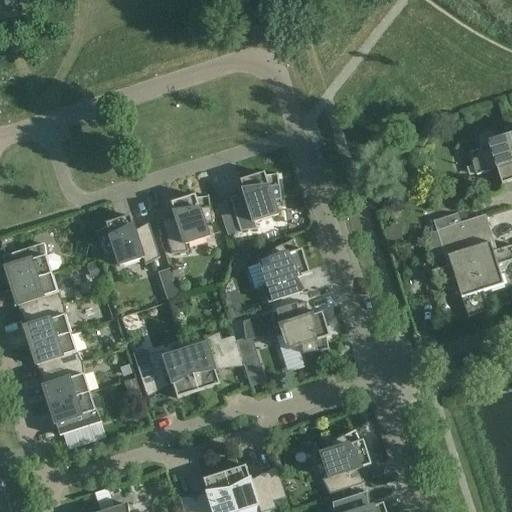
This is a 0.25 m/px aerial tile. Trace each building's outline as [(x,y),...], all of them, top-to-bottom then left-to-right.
[(511,144),(510,137),(509,137),(497,141),(496,139),(495,137),(494,136),(492,135),(491,134),(489,134),(487,134),(485,134),(483,135),(482,136),(481,137),(480,139),(479,141),(479,142),(479,144),(481,151),(469,155),(476,176),(497,170),(502,185),(511,182),(511,144)] [(240,182),(245,197),(246,201),(232,205),(240,233),(257,230),(255,223),(278,216),(274,203),(280,202),(280,203),(281,203),(278,175),(276,175),(277,176),(266,178),(265,174),(240,182)] [(283,195),(291,218),(303,213),(296,191),(283,195)] [(177,223),(162,228),(171,255),(188,253),(186,246),(209,238),(205,225),(211,224),(211,225),(212,225),(209,197),(207,197),(208,198),(197,200),(195,196),(171,204),(176,219),(177,223)] [(236,235),(226,204),(217,206),(228,238),(236,235)] [(483,293),(461,224),(458,214),(433,222),(437,234),(432,234),(432,257),(444,257),(448,267),(430,273),(435,286),(439,285),(439,290),(459,290),(462,299),(483,293)] [(485,216),(461,224),(483,293),(504,286),(500,273),(503,272),(506,269),(508,266),(510,264),(511,262),(511,246),(493,253),(490,245),(494,244),(485,216)] [(137,236),(135,232),(130,217),(106,225),(107,228),(98,233),(97,232),(96,233),(109,258),(110,257),(110,256),(115,253),(119,267),(143,259),(145,266),(160,259),(151,231),(137,236)] [(303,292),(297,280),(310,275),(302,251),(299,252),(294,242),(295,242),(294,241),(269,254),(270,255),(271,254),(274,260),(260,264),(268,287),(261,290),(269,305),(303,294),(302,293),(303,292)] [(46,257),(44,245),(2,258),(12,288),(52,276),(51,272),(58,270),(61,263),(59,258),(53,255),(46,257)] [(18,307),(22,318),(64,305),(58,294),(52,276),(12,288),(18,307)] [(25,329),(31,348),(71,335),(65,316),(64,305),(22,318),(25,329)] [(299,305),(243,323),(245,342),(283,336),(288,352),(302,347),(303,354),(301,354),(302,355),(330,351),(329,350),(328,350),(327,339),(330,338),(322,314),(307,319),(303,319),(299,305)] [(239,307),(227,311),(231,321),(242,317),(239,307)] [(231,368),(242,364),(243,364),(234,337),(222,341),(220,334),(204,339),(206,346),(186,353),(199,393),(220,386),(215,371),(214,367),(228,363),(230,369),(231,369),(231,368)] [(37,367),(41,378),(83,364),(77,354),(71,335),(31,348),(37,367)] [(147,357),(145,350),(132,354),(137,368),(149,364),(147,357)] [(163,352),(147,357),(149,364),(137,368),(146,395),(158,391),(158,392),(160,392),(157,385),(171,381),(172,385),(177,400),(199,393),(186,353),(165,359),(163,352)] [(44,388),(50,407),(90,394),(84,375),(83,364),(41,378),(44,388)] [(124,383),(129,398),(140,395),(135,379),(124,383)] [(96,413),(90,394),(50,407),(56,426),(60,438),(102,424),(96,413)] [(352,473),(356,471),(371,466),(363,442),(360,443),(355,434),(356,433),(355,432),(330,445),(331,446),(332,446),(335,451),(321,455),(329,479),(322,481),(330,496),(357,487),(352,473)] [(246,467),(225,474),(236,511),(245,511),(258,508),(259,511),(269,511),(276,510),(274,503),(286,499),(278,472),(264,476),(266,481),(252,486),(251,482),(246,467)] [(194,499),(180,503),(183,511),(236,511),(225,474),(203,481),(208,496),(209,500),(195,504),(194,499)] [(394,476),(378,481),(384,499),(400,494),(394,476)] [(367,495),(367,494),(333,505),(333,511),(385,511),(384,505),(370,509),(368,495),(367,495)] [(154,511),(153,498),(132,500),(132,511),(154,511)]
